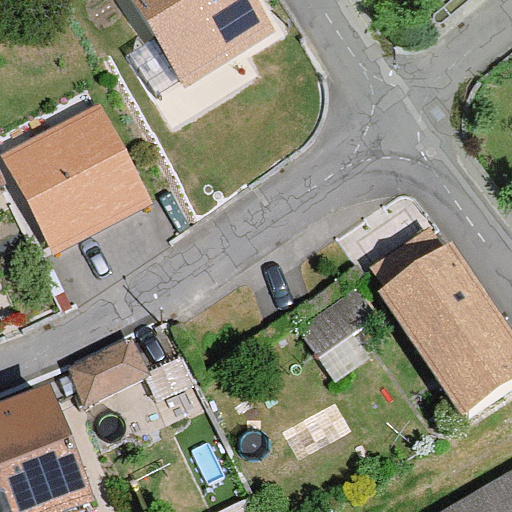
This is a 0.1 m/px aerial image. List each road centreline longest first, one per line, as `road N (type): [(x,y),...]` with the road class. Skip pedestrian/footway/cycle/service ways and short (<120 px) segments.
road 1 (residential): [(0,371),(168,283),(407,129)]
road 2 (residential): [(511,264),(407,129)]
road 3 (residential): [(392,107),(511,8)]
road 4 (residential): [(392,107),(320,0)]
